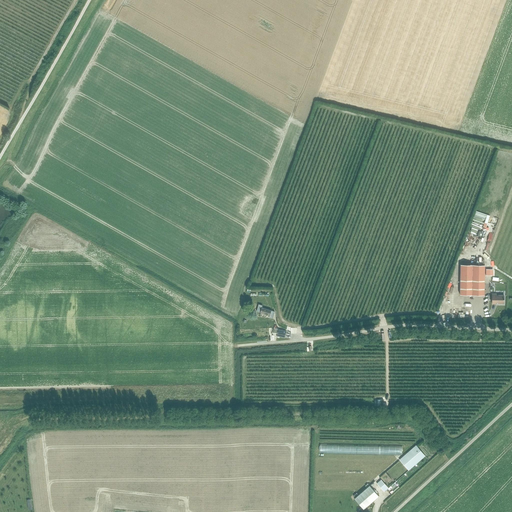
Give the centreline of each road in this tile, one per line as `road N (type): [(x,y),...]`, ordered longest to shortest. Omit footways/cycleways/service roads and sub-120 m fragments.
road 1 (unclassified): [(511,330),(409,325),(236,345)]
road 2 (track): [(0,156),(89,0)]
road 3 (unclassified): [(394,511),(511,403)]
